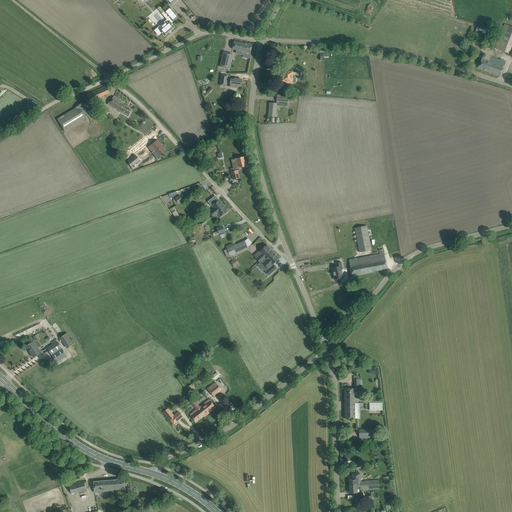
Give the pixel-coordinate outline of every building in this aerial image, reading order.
[(161,25),(154,31),(158,35),(162,33),(165,36),(168,33),(171,31),(175,27),(171,23),(170,22),(172,21),(173,22),(178,17),(170,7),(164,12),(169,18),(168,19),(164,22),(165,24),(162,26),(161,25)] [(511,45),(511,26),(505,24),(495,49),(509,54),(511,45)] [(234,41),(232,49),(236,50),(239,50),(238,53),(244,54),(244,55),(243,57),(248,59),(252,45),(247,44),(245,44),(234,41)] [(223,52),(220,67),(229,69),(232,54),(223,52)] [(481,59),(480,63),(478,68),(500,76),(505,62),(492,57),(490,63),(481,59)] [(299,77),(300,73),(282,71),(281,81),(294,82),(296,81),(296,77),(299,77)] [(242,80),(237,79),(234,79),(234,80),(230,79),(229,88),(237,89),(237,86),(241,86),(242,80)] [(89,102),(110,93),(107,86),(86,95),(89,102)] [(288,96),(277,95),(277,103),(287,104),(288,96)] [(124,103),(114,96),(107,104),(119,112),(128,117),(132,110),(123,105),(124,103)] [(75,108),(57,119),(65,132),(83,120),(83,121),(93,115),(85,102),(75,107),(75,108)] [(268,116),(275,117),(276,104),(269,103),(268,116)] [(102,118),(108,113),(106,109),(100,114),(102,118)] [(157,140),(149,147),(152,152),(158,160),(161,157),(160,155),(165,151),(161,146),(157,140)] [(131,167),(147,154),(143,148),(135,155),(131,150),(127,153),(127,152),(123,154),(128,161),(126,163),(128,166),(130,165),(131,167)] [(243,157),(234,159),(236,168),(239,167),(239,168),(246,166),(243,157)] [(204,160),(202,162),(206,168),(205,168),(207,170),(212,166),(209,162),(210,161),(207,158),(204,160)] [(180,196),(175,199),(178,204),(183,201),(180,196)] [(211,214),(223,205),(221,202),(219,200),(211,205),(213,208),(209,211),(211,214)] [(228,211),(223,205),(211,214),(213,217),(218,214),(220,217),(228,211)] [(200,227),(208,221),(206,219),(198,224),(200,227)] [(219,234),(225,232),(223,226),(216,228),(219,234)] [(367,226),(354,228),(359,252),(371,250),(367,226)] [(227,249),(226,250),(228,256),(247,247),(244,241),(227,249)] [(266,245),(260,251),(262,254),(256,259),(260,263),(261,261),(262,261),(261,261),(272,251),(266,245)] [(373,271),(387,269),(383,249),(379,250),(379,254),(349,260),(352,276),(373,272),(373,271)] [(272,251),(261,261),(262,261),(263,263),(268,268),(269,269),(266,272),(269,275),(277,268),(274,265),(273,265),(272,264),(279,259),(272,251)] [(235,258),(230,261),(234,266),(239,263),(235,258)] [(332,268),(334,280),(343,278),(341,269),(342,269),(341,262),(336,263),(337,267),(332,268)] [(67,333),(59,338),(66,348),(74,343),(67,333)] [(52,344),(46,348),(51,355),(62,348),(56,339),(51,342),(52,344)] [(33,341),(31,343),(27,346),(31,352),(30,352),(33,357),(41,352),(33,341)] [(62,348),(51,355),(56,363),(66,356),(62,348)] [(221,390),(215,382),(207,388),(213,396),(221,390)] [(350,389),(345,389),(345,401),(354,400),(354,403),(358,403),(358,401),(358,398),(354,398),(354,391),(354,389),(350,389)] [(200,407),(206,415),(216,408),(209,399),(200,407)] [(354,400),(345,401),(345,419),(350,419),(355,419),(354,403),(354,400)] [(206,415),(200,407),(195,401),(192,403),(196,409),(190,414),(195,421),(203,415),(204,416),(206,415)] [(169,416),(166,410),(154,416),(157,422),(169,416)] [(178,412),(169,419),(174,424),(183,417),(178,412)] [(175,425),(180,431),(185,428),(180,421),(175,425)] [(366,484),(366,481),(364,481),(364,482),(361,482),(360,474),(352,474),(352,477),(349,477),(349,485),(353,485),(353,484),(366,484)] [(108,480),(109,491),(113,491),(112,489),(124,488),(124,479),(108,480)] [(88,486),(86,480),(68,485),(71,494),(86,490),(85,486),(88,486)] [(94,493),(109,491),(108,480),(93,482),(94,493)] [(379,481),(366,481),(366,484),(353,484),(353,485),(349,485),(350,493),(357,493),(356,486),(360,486),(360,489),(379,489),(379,481)]
